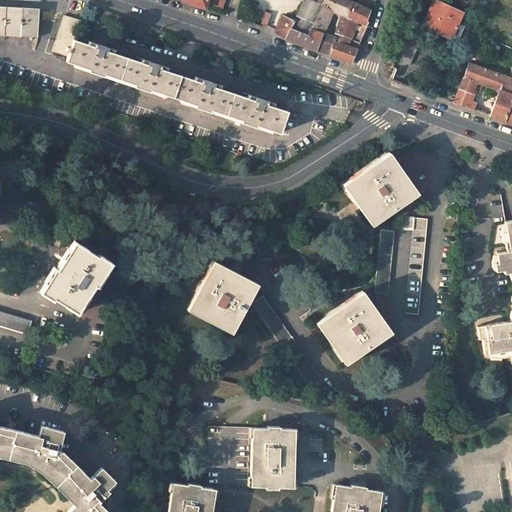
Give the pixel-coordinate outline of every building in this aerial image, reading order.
[(208,0),(180,0),(205,8),(208,0)] [(213,0),(212,6),(224,10),(227,0),(213,0)] [(303,0),(294,21),(291,28),(309,36),(312,29),(314,26),(322,6),(321,6),(323,0),(303,0)] [(353,3),(346,0),(323,0),(321,6),(322,6),(314,26),(324,30),(333,10),(343,14),(348,16),(353,3)] [(463,13),(435,0),(423,25),(436,30),(436,29),(453,36),(463,13)] [(270,19),(273,9),(258,3),(254,13),(270,19)] [(343,14),(336,37),(330,54),(351,62),(357,49),(348,45),(358,22),(367,25),(368,23),(365,22),(370,11),(353,3),(348,16),(343,14)] [(0,35),(10,36),(30,37),(38,38),(39,9),(30,8),(7,7),(0,6),(0,35)] [(278,35),(286,38),(291,28),(294,21),(284,15),(275,30),(278,35)] [(64,16),(60,28),(76,33),(80,21),(64,16)] [(74,39),(76,33),(60,28),(52,52),(68,57),(66,61),(90,69),(89,72),(104,77),(105,74),(135,84),(134,87),(150,92),(151,89),(196,105),(195,107),(211,113),(211,110),(241,120),(240,123),(255,128),(256,125),(280,133),(287,111),(273,106),(274,103),(261,99),(249,95),(248,98),(220,89),(221,86),(207,81),(196,77),(195,80),(167,71),(168,68),(154,63),(143,59),(142,63),(114,53),(115,50),(102,46),(90,42),(89,45),(74,39)] [(286,38),(317,50),(328,53),(330,54),(336,37),(322,33),(312,29),(309,36),(291,28),(286,38)] [(421,38),(407,31),(395,58),(409,64),(421,38)] [(479,58),(485,47),(478,43),(472,54),(479,58)] [(511,98),(511,78),(509,77),(468,63),(457,96),(454,103),(478,111),(479,107),(474,105),(476,102),(473,101),(474,98),(471,97),(474,90),(478,91),(480,84),(499,91),(490,116),(505,121),(511,98)] [(446,100),(454,103),(457,96),(449,93),(446,100)] [(390,153),(344,185),(371,226),(418,194),(390,153)] [(413,229),(407,293),(422,295),(428,218),(407,216),(406,229),(413,229)] [(511,220),(505,222),(510,251),(496,253),(498,263),(495,264),(496,272),(505,271),(505,274),(511,272),(511,297),(511,301),(511,320),(476,327),(478,340),(482,339),(484,354),(509,351),(511,367),(511,220)] [(380,228),(374,292),(389,294),(394,229),(380,228)] [(274,249),(264,231),(251,237),(260,256),(274,249)] [(98,255),(75,242),(58,269),(56,268),(42,292),(54,299),(55,297),(79,311),(95,284),(97,285),(111,261),(99,253),(98,255)] [(214,260),(187,309),(231,333),(258,284),(214,260)] [(363,291),(317,322),(345,363),(390,332),(363,291)] [(323,379),(263,295),(252,304),(311,388),(323,379)] [(0,327),(27,336),(31,323),(31,320),(0,310),(0,327)] [(68,511),(107,511),(99,504),(109,493),(108,491),(115,482),(105,472),(95,483),(63,451),(63,452),(61,451),(65,432),(42,427),(40,437),(0,427),(0,454),(1,455),(1,458),(19,463),(20,460),(36,464),(35,466),(38,468),(40,467),(51,478),(49,481),(63,494),(65,491),(76,503),(68,511)] [(286,437),(216,429),(211,488),(294,495),(295,488),(298,488),(302,447),(300,447),(300,438),(286,437)] [(216,499),(218,492),(195,488),(179,485),(178,492),(176,492),(171,511),(215,511),(218,500),(216,499)] [(381,511),(382,509),(380,509),(381,499),(355,496),(338,494),(337,504),(335,504),(334,511),(381,511)]
